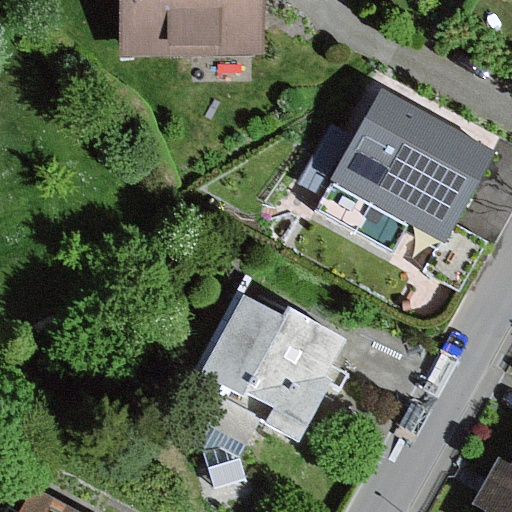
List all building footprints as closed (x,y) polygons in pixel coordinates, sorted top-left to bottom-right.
[(109,0),(113,62),(256,57),(255,20),(262,13),(262,0),(109,0)] [(488,158),(371,95),(308,210),(385,251),(397,230),(437,252),(488,158)] [(453,230),(426,279),(457,295),(484,246),(453,230)] [(344,341),(248,290),(211,359),(211,375),(228,385),(196,436),(210,445),(221,482),(254,472),(248,453),(272,408),(307,427),(333,379),(326,375),(344,341)] [(511,511),(511,459),(505,472),(492,465),(466,511),(511,511)] [(61,511),(29,495),(21,511),(10,505),(0,507),(0,511),(61,511)]
